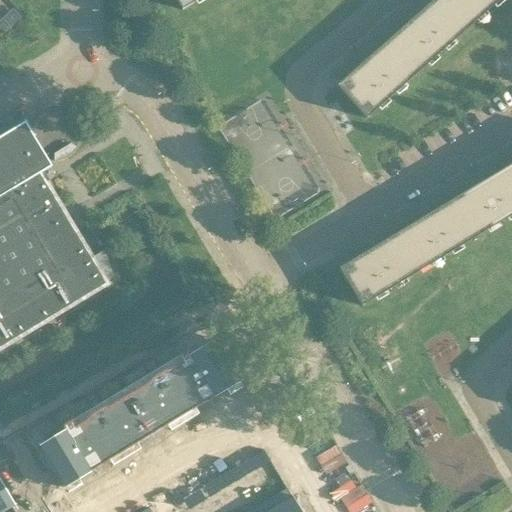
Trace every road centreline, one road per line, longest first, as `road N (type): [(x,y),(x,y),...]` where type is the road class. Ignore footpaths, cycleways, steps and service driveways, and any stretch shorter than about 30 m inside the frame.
road 1 (residential): [(89,511),(260,414),(315,511)]
road 2 (residential): [(83,65),(157,107),(262,275)]
road 3 (residential): [(399,511),(262,275)]
road 4 (residential): [(367,212),(304,107),(304,86),(391,0)]
road 5 (residential): [(367,212),(511,129)]
road 6 (residential): [(262,275),(367,212)]
road 7 (residential): [(511,453),(482,384),(511,348)]
